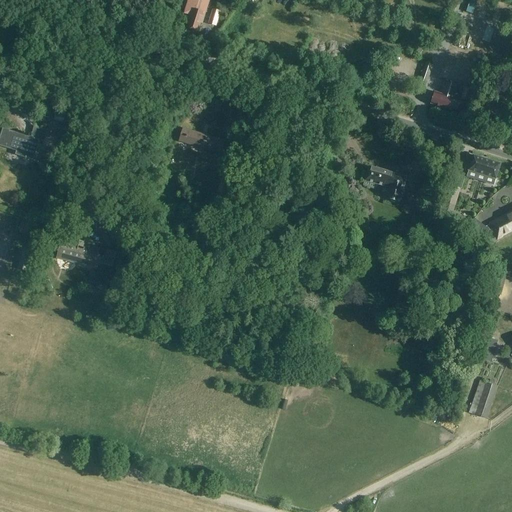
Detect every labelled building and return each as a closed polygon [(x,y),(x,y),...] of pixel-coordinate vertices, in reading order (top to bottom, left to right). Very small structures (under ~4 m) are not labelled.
[(203,18),(201,18),(206,2),(200,0),(189,0),(187,9),(192,11),(187,29),(197,32),(199,24),(201,25),(203,18)] [(216,27),(221,13),(213,10),(208,25),(216,27)] [(438,16),(435,23),(444,26),(446,18),(438,16)] [(425,64),(417,86),(425,88),(432,67),(425,64)] [(434,92),(430,104),(461,115),(465,103),(465,102),(468,103),(477,80),(446,69),(439,94),(434,92)] [(0,135),(0,146),(17,152),(15,156),(32,161),(37,145),(42,147),(47,132),(33,128),(30,139),(2,130),(0,135)] [(224,142),(183,129),(179,142),(219,155),(224,142)] [(472,156),(467,171),(494,180),(499,165),(472,156)] [(433,183),(442,186),(448,169),(438,166),(433,183)] [(365,176),(363,175),(361,181),(389,189),(388,194),(390,200),(394,202),(399,198),(405,179),(368,168),(365,176)] [(217,193),(226,195),(232,180),(222,178),(217,193)] [(495,199),(496,186),(489,186),(489,184),(478,183),(476,197),(495,199)] [(454,188),(449,206),(456,206),(461,189),(454,188)] [(64,192),(57,208),(67,212),(74,196),(64,192)] [(487,232),(490,230),(493,237),(496,238),(501,236),(502,234),(505,233),(507,233),(511,231),(511,230),(511,216),(510,216),(502,220),(501,219),(488,225),(488,226),(483,228),(472,219),(464,229),(479,241),(487,232)] [(108,227),(106,233),(105,232),(100,237),(108,246),(114,242),(122,236),(123,231),(108,227)] [(60,244),(57,254),(56,259),(67,262),(96,269),(91,290),(106,294),(116,253),(89,246),(88,250),(83,249),(85,243),(72,240),(71,246),(60,244)] [(313,260),(316,250),(299,245),(296,255),(313,260)] [(32,253),(22,251),(16,269),(27,273),(32,253)] [(498,275),(493,295),(501,297),(506,276),(504,276),(503,276),(498,275)] [(479,382),(469,413),(484,418),(494,387),(479,382)]
